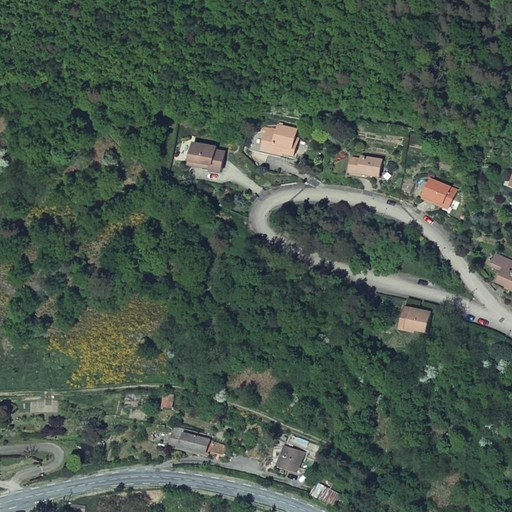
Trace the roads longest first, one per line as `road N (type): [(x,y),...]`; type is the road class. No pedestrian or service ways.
road 1 (residential): [(504,321),(264,237),(256,214),(270,197),(342,191),(395,205),(434,229),(464,263)]
road 2 (secondary): [(25,497),(150,477),(194,480),(305,511)]
